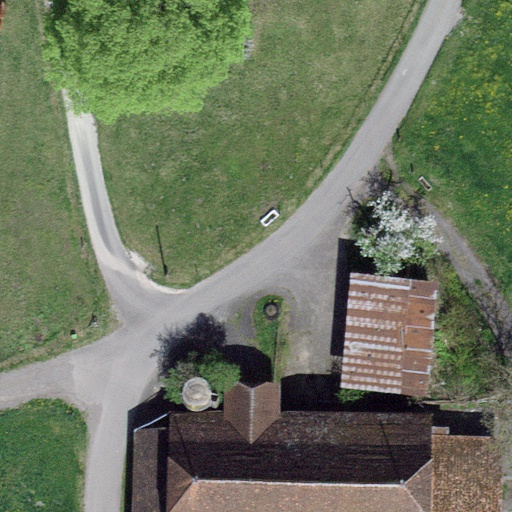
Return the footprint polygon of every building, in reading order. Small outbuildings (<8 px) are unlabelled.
[(370,324),(381,327),(391,322),(395,312),(392,302),(383,295),(372,297),(364,305),(364,316),(370,324)] [(387,327),(383,339),(389,350),(401,353),(412,347),(416,335),(410,325),(398,321),(387,327)] [(387,389),(398,392),(408,386),(413,376),(409,365),(400,359),(388,360),(380,368),(380,380),(387,389)] [(201,417),(210,410),(212,399),(205,390),(194,388),(185,394),(183,406),(190,415),(201,417)] [(486,511),(488,442),(270,440),(271,400),(230,399),(229,439),(144,439),(142,511),(486,511)]
